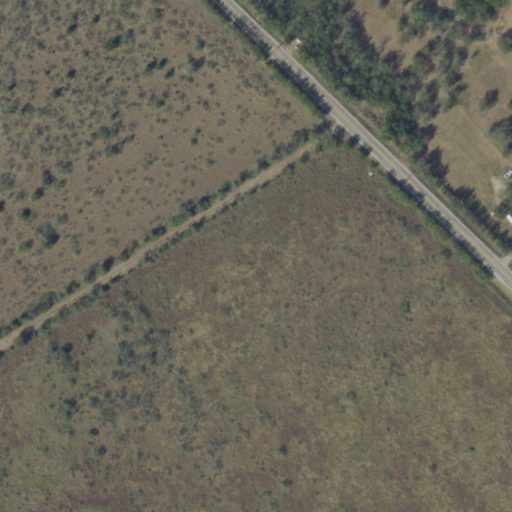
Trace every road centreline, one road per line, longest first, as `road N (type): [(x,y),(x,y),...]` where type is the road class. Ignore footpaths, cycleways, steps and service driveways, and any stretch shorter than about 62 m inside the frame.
road 1 (track): [(346,122),(0,346)]
road 2 (tertiary): [(222,0),(511,283)]
